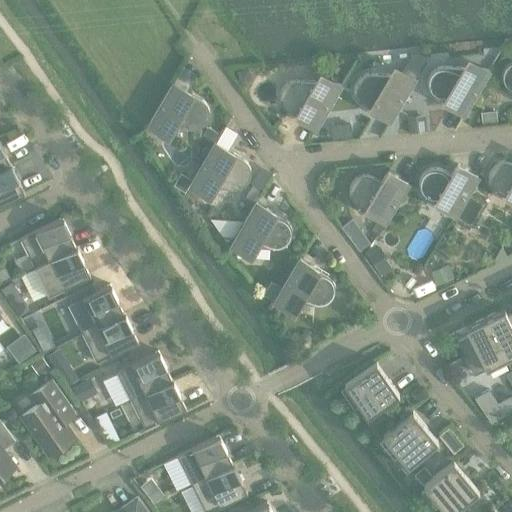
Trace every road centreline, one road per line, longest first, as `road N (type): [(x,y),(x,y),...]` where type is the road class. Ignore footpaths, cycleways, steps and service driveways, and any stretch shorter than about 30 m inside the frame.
road 1 (residential): [(242,400),(85,182)]
road 2 (residential): [(17,511),(242,400)]
road 3 (residential): [(278,163),(511,142)]
road 4 (residential): [(396,326),(278,163)]
road 5 (residential): [(278,163),(162,0)]
road 6 (residential): [(511,466),(396,326)]
road 7 (residential): [(242,400),(396,326)]
road 8 (residential): [(85,182),(0,69)]
road 9 (residential): [(321,511),(242,400)]
road 10 (residential): [(396,326),(511,269)]
